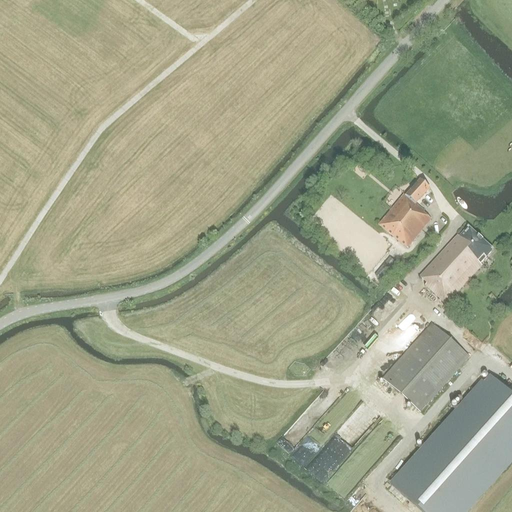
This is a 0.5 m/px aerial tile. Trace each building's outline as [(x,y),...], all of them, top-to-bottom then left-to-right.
[(415,204),(429,188),(421,181),(406,197),(404,195),(378,226),(407,249),(431,220),(423,213),(424,212),(415,204)] [(457,236),(420,278),(427,284),(425,286),(446,305),(482,266),(480,265),(493,250),(473,232),(468,227),(464,232),(459,237),(457,236)] [(381,270),(376,276),(382,281),(397,264),(394,262),(389,267),(386,265),(381,270)] [(420,412),(469,358),(432,325),(383,380),(420,412)] [(461,511),(511,457),(511,396),(490,376),(392,487),(419,511),(461,511)] [(375,433),(391,448),(402,435),(386,421),(375,433)] [(318,424),(309,435),(293,423),(277,445),(307,467),(332,434),(318,424)]
